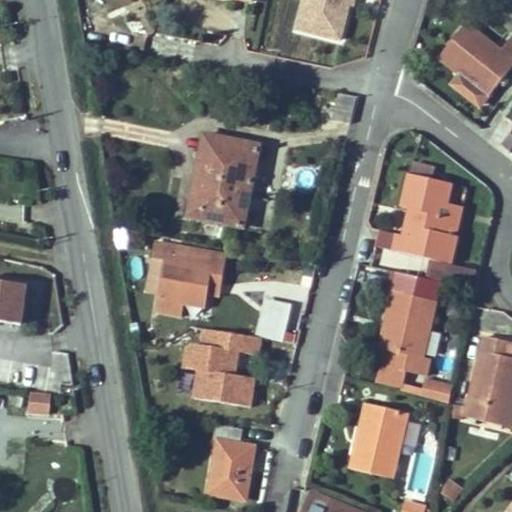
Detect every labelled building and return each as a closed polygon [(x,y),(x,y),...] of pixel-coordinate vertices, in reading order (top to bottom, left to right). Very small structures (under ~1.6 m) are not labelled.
[(338,45),(351,0),(304,0),(296,33),(338,45)] [(511,35),(500,50),(464,22),(437,56),(457,73),(486,96),(511,63),(511,35)] [(486,96),(457,73),(449,83),(478,106),(486,96)] [(349,124),(356,97),(338,94),(332,120),(349,124)] [(197,196),(209,135),(202,134),(190,195),(197,196)] [(241,228),(258,145),(209,135),(197,196),(190,195),(185,217),(241,228)] [(446,268),(454,237),(451,237),(443,235),(447,218),(438,216),(440,209),(443,210),(445,203),(449,184),(407,174),(399,208),(412,212),(411,218),(406,218),(401,237),(394,235),(390,254),(446,268)] [(451,237),(458,206),(445,203),(443,210),(440,209),(438,216),(447,218),(443,235),(451,237)] [(220,298),(227,253),(154,241),(146,291),(158,293),(155,310),(182,315),(183,303),(207,307),(209,296),(220,298)] [(0,320),(27,324),(31,283),(0,279),(0,320)] [(427,357),(438,302),(392,290),(375,351),(382,353),(378,368),(407,374),(411,354),(427,357)] [(292,304),(263,297),(254,335),(284,342),(292,304)] [(252,406),(256,378),(237,375),(240,355),(245,355),(245,351),(261,353),(261,337),(204,329),(203,344),(192,342),(184,348),(181,368),(196,369),(192,399),(252,406)] [(511,391),(511,340),(485,335),(467,415),(497,422),(504,389),(511,391)] [(70,378),(68,352),(54,353),(56,379),(70,378)] [(429,379),(433,359),(427,357),(411,354),(407,374),(426,377),(429,379)] [(407,374),(378,368),(373,388),(401,395),(403,392),(404,384),(407,374)] [(448,403),(453,384),(426,377),(423,389),(404,384),(403,392),(448,403)] [(511,425),(511,391),(504,389),(497,422),(511,425)] [(51,417),(53,393),(32,391),(30,415),(51,417)] [(345,467),(395,479),(412,414),(362,401),(345,467)] [(243,500),(253,449),(238,446),(241,432),(216,427),(213,442),(218,444),(208,493),(243,500)] [(453,480),(444,491),(454,500),(463,489),(453,480)] [(186,504),(187,495),(178,493),(176,503),(186,504)] [(425,511),(427,505),(405,499),(401,511),(425,511)] [(511,511),(511,500),(503,511),(511,511)] [(360,511),(338,502),(333,511),(324,511),(309,505),(305,511),(360,511)]
